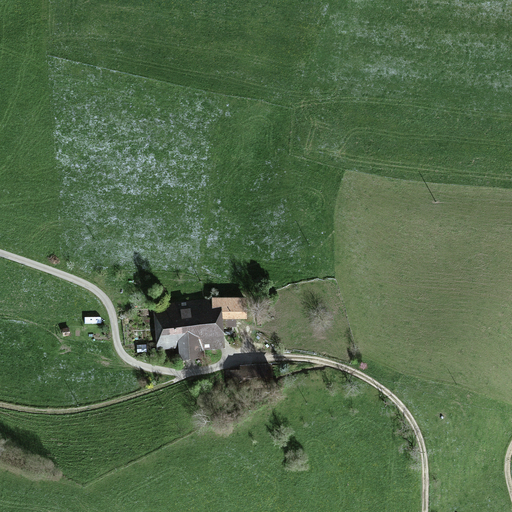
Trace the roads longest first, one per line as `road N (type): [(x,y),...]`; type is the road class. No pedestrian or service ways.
road 1 (track): [(424,511),(423,447),(407,412),(345,368),(291,358)]
road 2 (track): [(0,404),(77,410),(191,371)]
